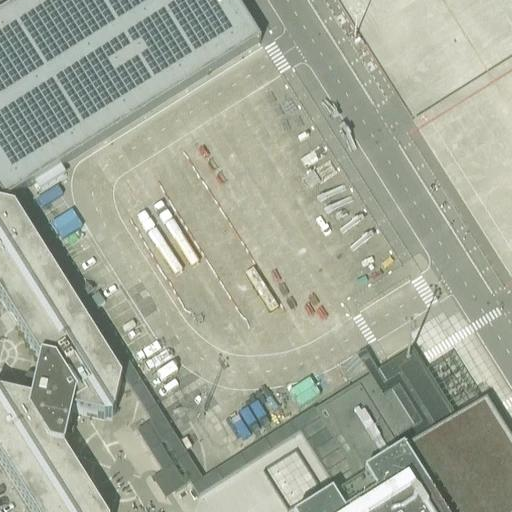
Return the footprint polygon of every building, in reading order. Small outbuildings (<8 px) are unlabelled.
[(24,0),(0,15),(0,199),(3,205),(10,200),(123,380),(150,424),(188,485),(197,498),(298,435),(338,497),(339,500),(360,487),(314,413),(313,411),(200,482),(20,194),(112,136),(258,44),(229,0),(24,0)] [(120,382),(12,211),(0,207),(0,302),(39,364),(40,352),(49,351),(77,387),(71,414),(111,423),(120,382)] [(40,352),(39,364),(35,378),(30,377),(27,387),(33,388),(28,401),(25,416),(47,450),(61,451),(71,414),(77,387),(49,351),(40,352)] [(506,511),(415,366),(402,374),(394,361),(342,395),(314,413),(360,487),(339,500),(338,497),(333,501),(331,497),(307,511),(506,511)] [(99,511),(61,451),(47,450),(25,416),(28,401),(0,394),(0,465),(29,511),(99,511)] [(150,424),(136,433),(174,495),(185,488),(184,487),(188,485),(150,424)]
